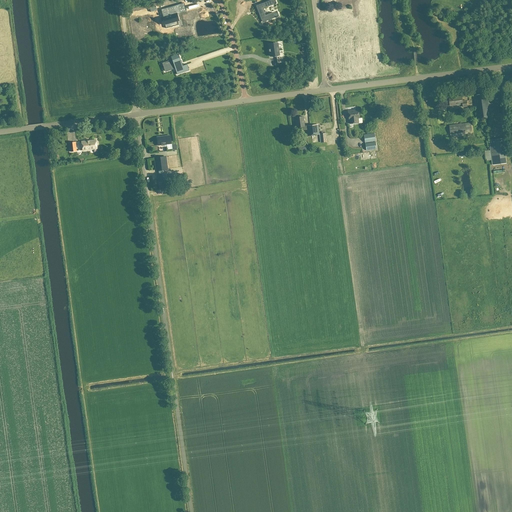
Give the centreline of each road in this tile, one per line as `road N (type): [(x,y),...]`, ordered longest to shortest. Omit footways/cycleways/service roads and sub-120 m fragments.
road 1 (unclassified): [(245,101),(511,67)]
road 2 (unclassified): [(0,132),(136,115)]
